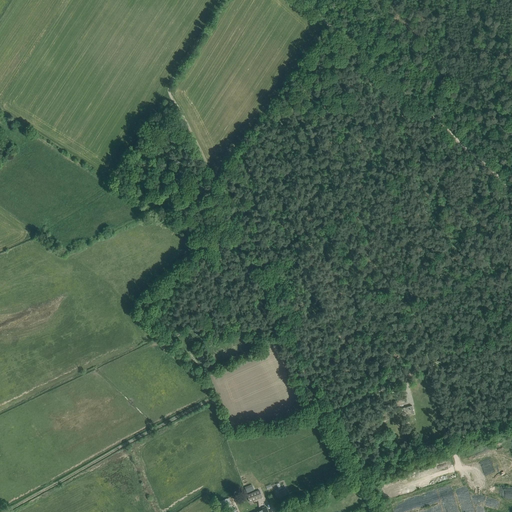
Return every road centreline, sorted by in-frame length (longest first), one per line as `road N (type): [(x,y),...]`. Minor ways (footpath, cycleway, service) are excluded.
road 1 (track): [(355,476),(170,95),(223,0)]
road 2 (track): [(324,411),(235,435),(206,402),(4,511)]
road 3 (track): [(511,188),(304,0)]
road 4 (track): [(324,411),(511,326)]
road 5 (track): [(511,423),(355,476)]
